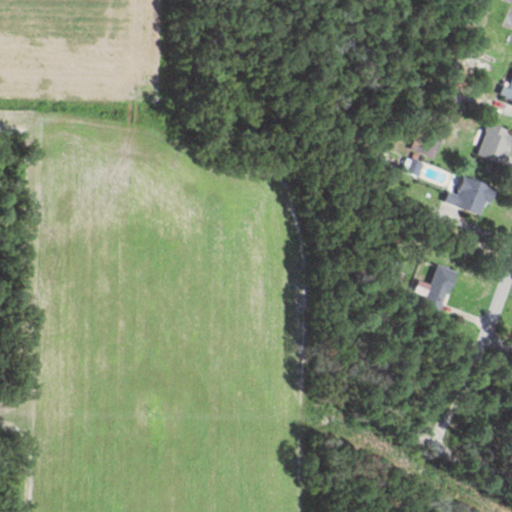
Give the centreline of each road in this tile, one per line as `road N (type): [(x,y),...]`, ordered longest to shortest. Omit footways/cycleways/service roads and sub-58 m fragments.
road 1 (residential): [(278,112),(359,156),(413,215),(465,255),(511,270)]
road 2 (residential): [(250,181),(321,0)]
